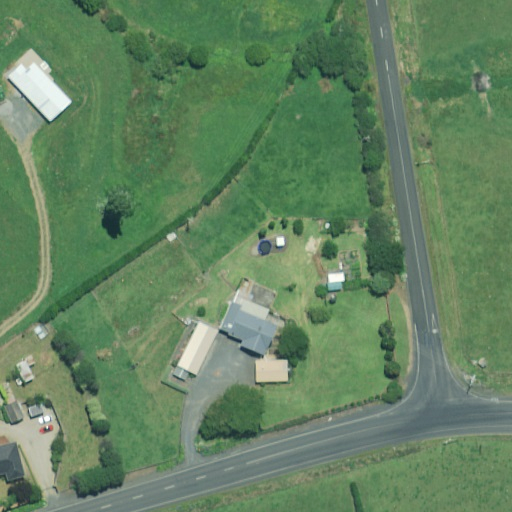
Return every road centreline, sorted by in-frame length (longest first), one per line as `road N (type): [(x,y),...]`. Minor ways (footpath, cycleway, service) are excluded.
road 1 (unclassified): [(376,0),(441,417)]
road 2 (tertiary): [(441,417),(377,428),(95,511)]
